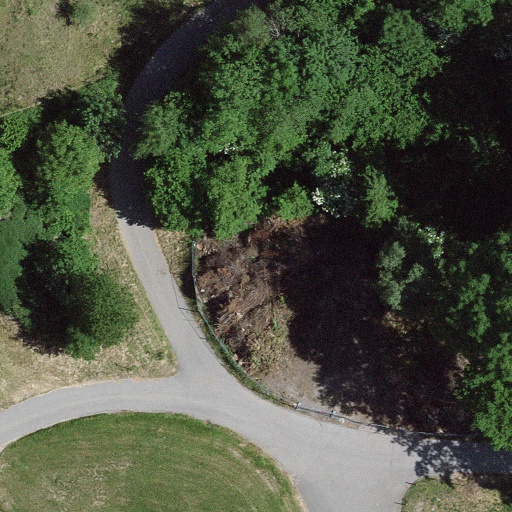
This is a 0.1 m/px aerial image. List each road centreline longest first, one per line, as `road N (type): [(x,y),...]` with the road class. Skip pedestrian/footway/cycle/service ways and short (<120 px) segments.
road 1 (residential): [(228,397),(192,351),(146,254),(128,166),(132,126),(151,86),(181,44),(237,0)]
road 2 (residential): [(511,460),(351,456),(228,397)]
road 3 (residential): [(0,430),(72,401),(118,394),(228,397)]
